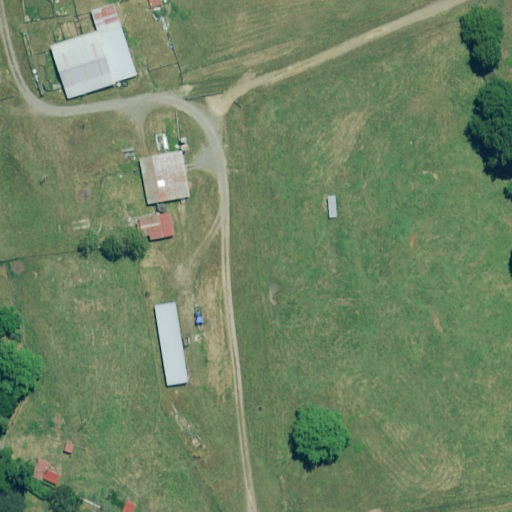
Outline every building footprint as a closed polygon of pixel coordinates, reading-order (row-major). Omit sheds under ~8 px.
[(122,20),(116,3),(92,12),(98,31),(51,47),(68,99),(137,76),(119,21),(122,20)] [(190,196),(181,152),(140,160),(148,204),(190,196)] [(337,217),(336,196),(327,196),(328,217),(337,217)] [(150,235),(151,241),(174,236),(169,212),(137,219),(141,237),(150,235)] [(187,382),(174,304),(155,307),(167,385),(187,382)] [(61,473),(49,469),(51,463),(40,459),(34,477),(45,481),(46,480),(57,483),(61,473)] [(134,511),(138,505),(128,501),(122,511),(134,511)]
